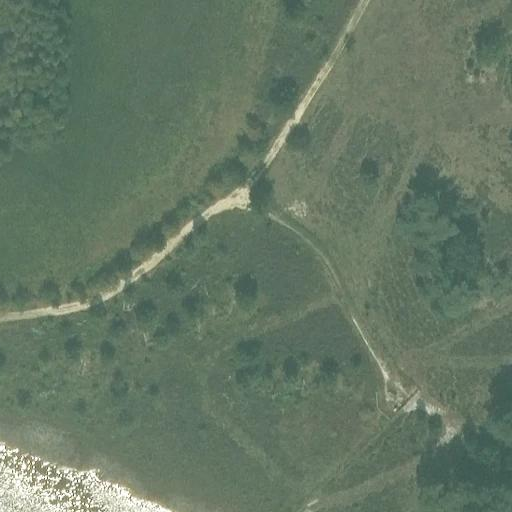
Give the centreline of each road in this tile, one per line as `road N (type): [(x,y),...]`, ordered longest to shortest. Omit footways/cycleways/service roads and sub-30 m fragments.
road 1 (track): [(230,199),(112,292),(0,322)]
road 2 (track): [(365,0),(281,137),(230,199)]
